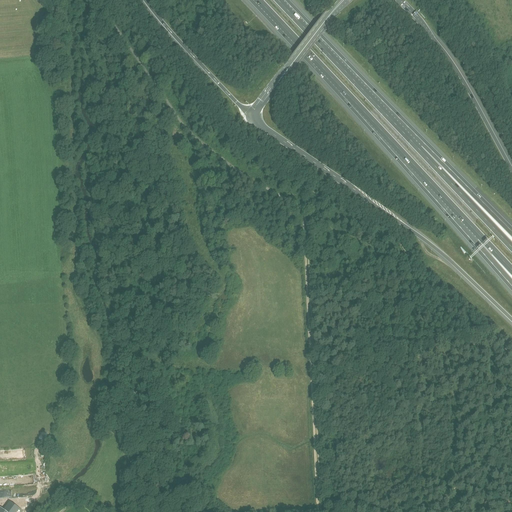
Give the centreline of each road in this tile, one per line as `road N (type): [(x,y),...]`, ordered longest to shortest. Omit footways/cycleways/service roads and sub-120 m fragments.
road 1 (motorway): [(252,116),(428,242),(511,319)]
road 2 (motorway): [(257,0),(475,231)]
road 3 (track): [(304,218),(317,511)]
road 4 (motorway): [(511,169),(446,55),(399,0)]
road 5 (motorway): [(417,147),(280,0)]
road 6 (motorway): [(145,0),(252,116)]
road 7 (motorway): [(511,247),(417,147)]
road 8 (motorway): [(511,231),(417,147)]
